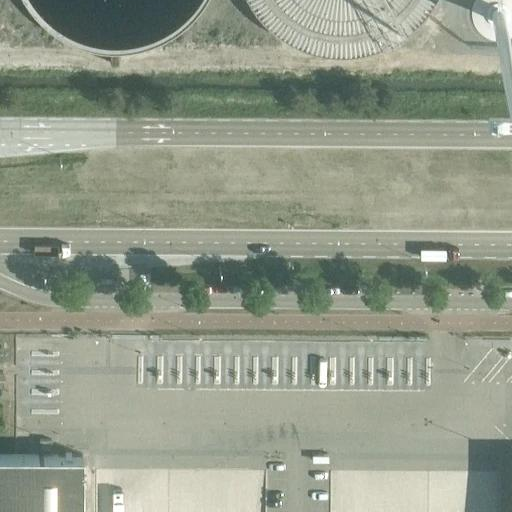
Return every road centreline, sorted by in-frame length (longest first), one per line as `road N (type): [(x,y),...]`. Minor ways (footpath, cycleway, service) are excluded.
road 1 (unclassified): [(0,285),(24,298),(91,301),(511,305)]
road 2 (secondary): [(511,138),(0,133)]
road 3 (secondary): [(0,247),(511,244)]
